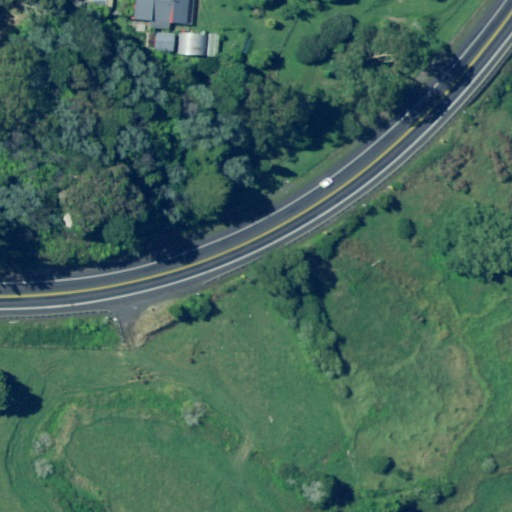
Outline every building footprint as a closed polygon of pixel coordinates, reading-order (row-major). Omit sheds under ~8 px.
[(59,0),(47,0),(47,17),(59,18),(59,0)] [(100,0),(80,0),(80,9),(100,10),(100,0)] [(181,24),(182,0),(130,0),(128,30),(144,32),(145,27),(164,29),(164,22),(181,24)] [(172,34),(150,33),(150,50),(171,51),(172,34)] [(202,34),(178,33),(177,55),(201,56),(202,34)]
